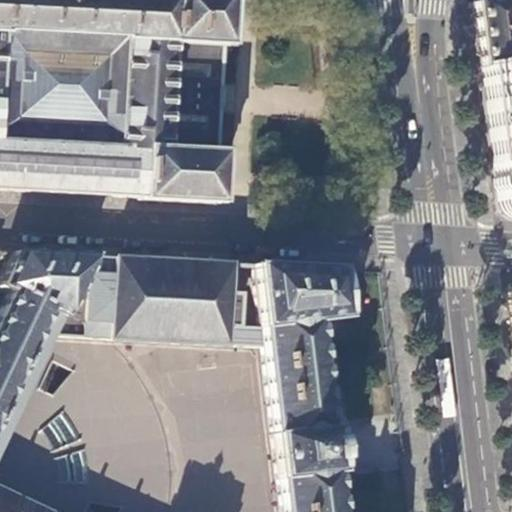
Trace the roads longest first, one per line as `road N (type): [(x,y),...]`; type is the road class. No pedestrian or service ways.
road 1 (residential): [(437,246),(0,223)]
road 2 (primary): [(470,511),(437,246)]
road 3 (primary): [(437,246),(416,72)]
